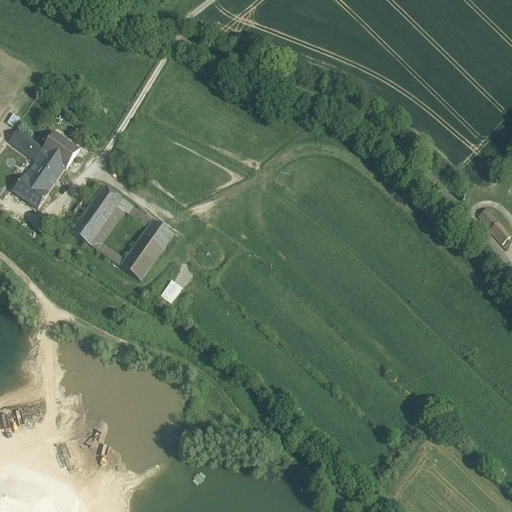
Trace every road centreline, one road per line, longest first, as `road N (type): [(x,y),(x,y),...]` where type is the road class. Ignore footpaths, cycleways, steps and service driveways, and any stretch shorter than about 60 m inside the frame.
road 1 (track): [(511,271),(463,212),(348,110),(176,42),(171,33)]
road 2 (track): [(176,42),(90,176)]
